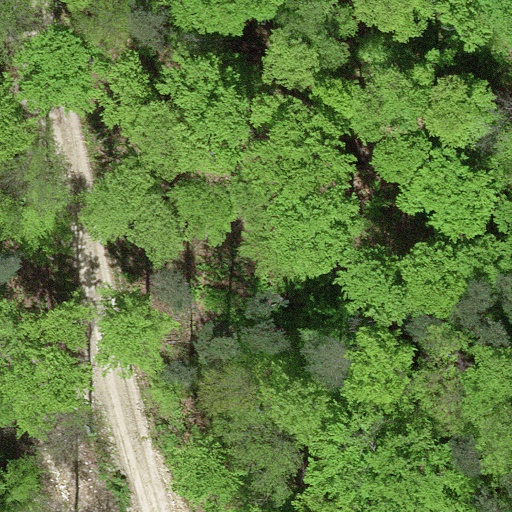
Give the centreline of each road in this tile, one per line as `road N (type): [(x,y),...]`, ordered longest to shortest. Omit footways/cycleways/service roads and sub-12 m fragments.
road 1 (track): [(6,0),(110,348),(141,511)]
road 2 (track): [(113,511),(0,354)]
